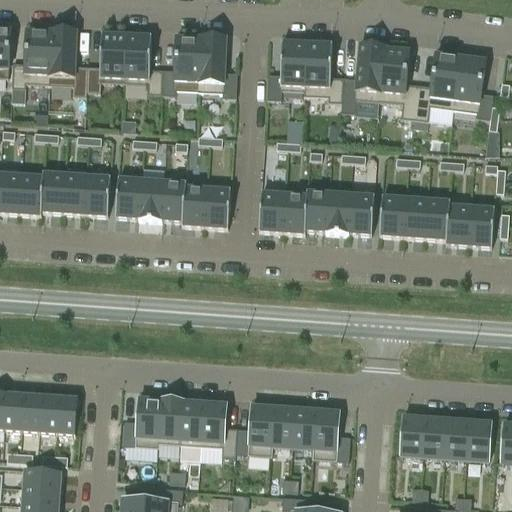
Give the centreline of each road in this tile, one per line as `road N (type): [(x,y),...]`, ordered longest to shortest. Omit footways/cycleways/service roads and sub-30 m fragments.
road 1 (tertiary): [(379,330),(0,302)]
road 2 (residential): [(511,278),(239,258)]
road 3 (residential): [(104,369),(375,388)]
road 4 (residential): [(0,1),(256,13)]
road 5 (residential): [(239,258),(256,13)]
road 6 (residential): [(0,241),(239,258)]
road 7 (residential): [(94,511),(104,369)]
road 8 (residential): [(375,388),(511,398)]
road 9 (residential): [(376,18),(511,35)]
road 10 (tertiary): [(511,339),(379,330)]
road 11 (residential): [(375,388),(367,511)]
road 12 (residential): [(256,13),(376,18)]
